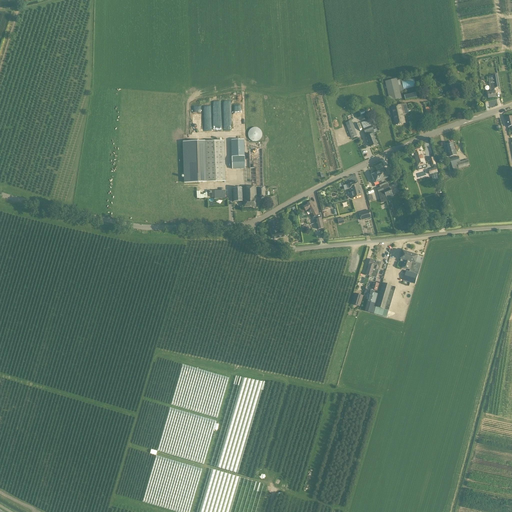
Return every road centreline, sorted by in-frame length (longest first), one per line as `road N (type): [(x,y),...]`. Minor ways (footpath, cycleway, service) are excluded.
road 1 (tertiary): [(250,223),(428,134),(511,104)]
road 2 (residential): [(250,223),(267,247),(287,250),(511,226)]
road 3 (tertiary): [(250,223),(125,225),(0,194)]
